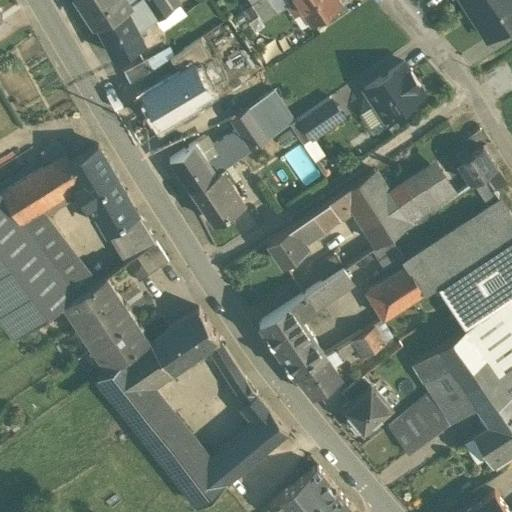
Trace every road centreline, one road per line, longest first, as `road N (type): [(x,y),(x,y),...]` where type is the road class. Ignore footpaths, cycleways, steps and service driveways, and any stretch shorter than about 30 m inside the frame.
road 1 (residential): [(197,269),(472,93)]
road 2 (residential): [(197,269),(41,0)]
road 3 (residential): [(385,511),(260,370),(197,269)]
